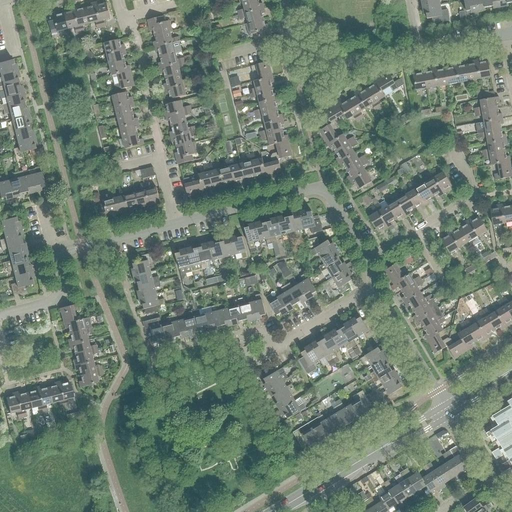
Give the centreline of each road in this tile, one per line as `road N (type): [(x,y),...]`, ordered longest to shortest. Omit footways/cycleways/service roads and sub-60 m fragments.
road 1 (residential): [(0,314),(55,299),(60,252),(173,224)]
road 2 (tertiary): [(273,511),(446,409)]
road 3 (residential): [(173,224),(321,186)]
road 4 (residential): [(446,409),(373,288)]
road 5 (residential): [(366,260),(471,197)]
